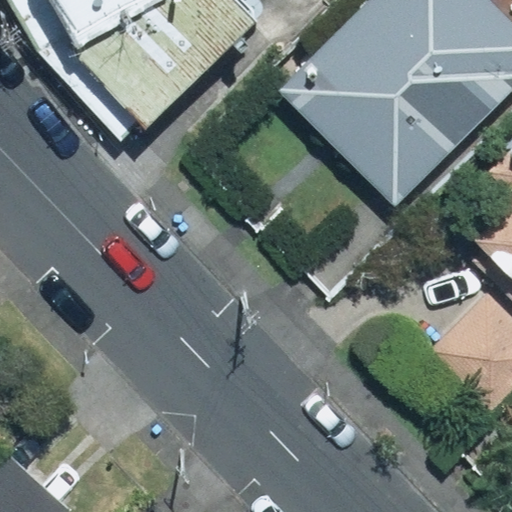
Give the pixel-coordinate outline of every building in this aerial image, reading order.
[(91,0),(133,50),(176,0),(91,0)] [(511,0),(356,0),(273,82),(384,197),(511,72),(511,62),(504,54),(511,46),(511,30),(497,14),(511,0)] [(507,214),(467,255),(511,298),(511,132),(469,177),(507,214)] [(511,376),(511,314),(483,287),(423,349),(482,407),(511,376)] [(511,393),(501,404),(511,415),(511,393)] [(0,511),(53,511),(62,502),(1,448),(0,449),(0,511)]
